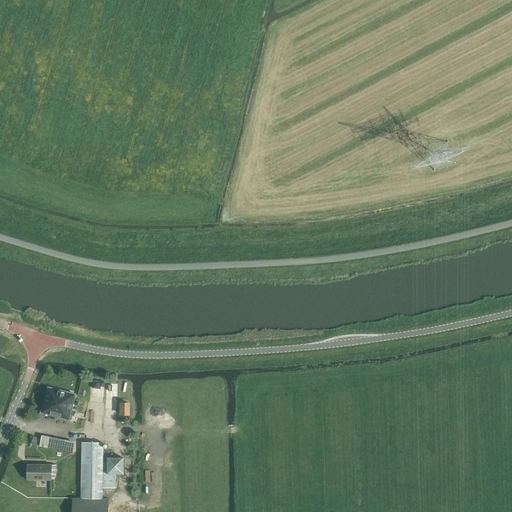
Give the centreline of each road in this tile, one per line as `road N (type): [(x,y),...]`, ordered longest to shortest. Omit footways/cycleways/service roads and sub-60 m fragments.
road 1 (unclassified): [(0,238),(142,272),(342,260),(511,225)]
road 2 (unclassified): [(41,338),(121,354),(258,351),(511,311)]
road 3 (track): [(177,431),(69,431),(0,418)]
road 4 (track): [(244,431),(177,431),(194,511)]
